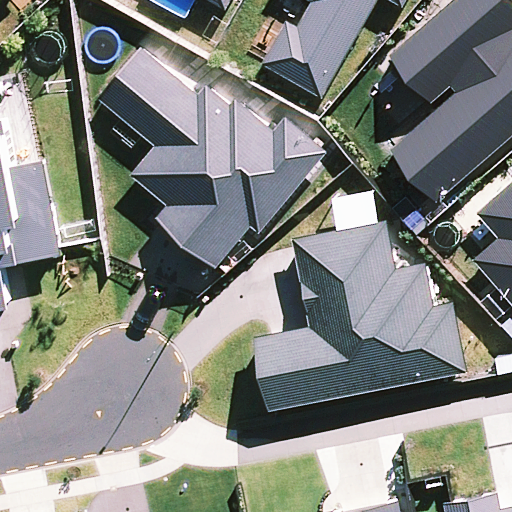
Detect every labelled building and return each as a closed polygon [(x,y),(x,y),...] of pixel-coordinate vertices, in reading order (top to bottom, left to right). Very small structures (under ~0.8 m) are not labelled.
[(316,0),(303,25),(291,18),(267,62),(328,95),(380,0),(397,0),(407,5),(410,0),(316,0)] [(395,148),(440,200),(511,137),(511,0),(457,0),(395,54),(435,100),(455,83),(462,91),(395,148)] [(146,45),(104,96),(161,144),(137,172),(173,203),(163,214),(222,264),(256,223),(264,230),(331,150),(289,115),(278,128),(240,96),(235,102),(211,82),(202,92),(146,45)] [(0,307),(15,305),(8,264),(69,254),(67,245),(52,158),(20,163),(12,118),(0,120),(0,307)] [(479,258),(511,295),(511,184),(482,210),(504,236),(479,258)] [(260,336),(274,408),(472,370),(458,300),(439,304),(430,261),(401,266),(391,218),(297,237),(315,325),(260,336)] [(511,511),(511,504),(505,506),(502,490),(455,499),(448,500),(450,511),(511,511)] [(406,511),(404,500),(340,511),(406,511)]
